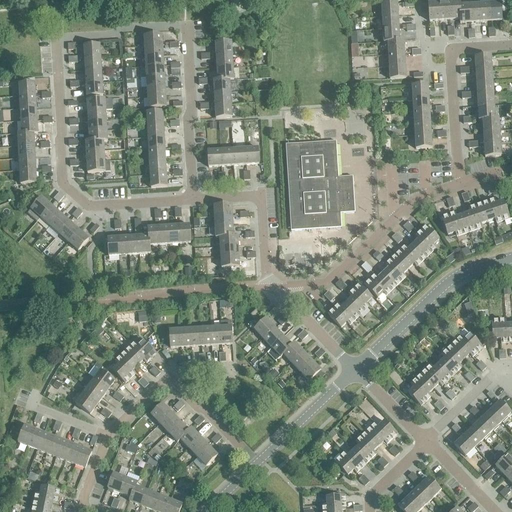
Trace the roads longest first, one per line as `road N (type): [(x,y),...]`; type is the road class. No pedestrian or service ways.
road 1 (residential): [(192,198),(184,28),(61,35),(54,46),(61,181),(93,208),(128,204)]
road 2 (residential): [(295,308),(406,211),(457,180)]
road 3 (tertiary): [(353,373),(449,283),(511,257)]
road 4 (residential): [(275,286),(265,273),(261,200),(192,198)]
road 5 (tertiary): [(262,461),(353,373)]
